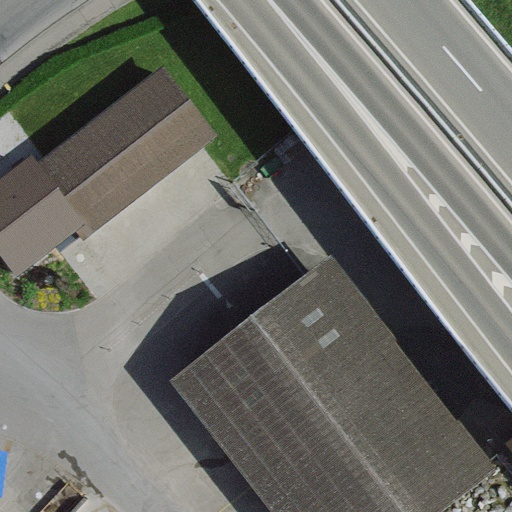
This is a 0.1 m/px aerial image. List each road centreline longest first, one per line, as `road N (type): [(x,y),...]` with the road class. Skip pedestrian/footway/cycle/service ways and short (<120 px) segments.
road 1 (trunk): [(303,40),(511,329)]
road 2 (trunk): [(303,40),(511,277)]
road 3 (trunk): [(511,129),(403,0)]
